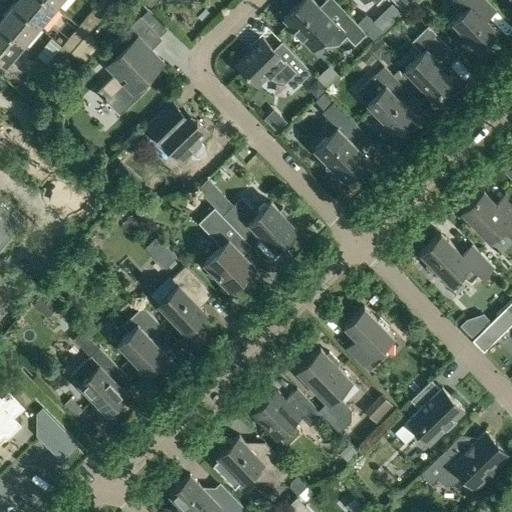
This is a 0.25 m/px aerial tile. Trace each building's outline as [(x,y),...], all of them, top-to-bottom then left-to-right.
[(48,0),(16,0),(14,3),(40,26),(56,6),(48,0)] [(100,0),(95,6),(103,13),(114,0),(100,0)] [(313,0),(302,0),(283,19),(294,30),(294,37),(301,37),(312,49),(330,31),(340,42),(346,36),(354,45),(366,33),(356,23),(345,11),(334,22),(313,0)] [(392,0),(407,15),(421,0),(392,0)] [(451,0),(462,11),(446,27),(457,38),(464,32),(481,50),(490,41),(488,39),(497,30),(480,13),(490,3),(487,0),(451,0)] [(14,3),(0,19),(0,24),(23,45),(40,26),(14,3)] [(95,6),(79,26),(87,33),(103,13),(95,6)] [(366,33),(376,24),(365,14),(356,23),(366,33)] [(115,73),(97,90),(103,97),(102,98),(105,101),(106,100),(120,114),(147,87),(142,81),(164,60),(152,48),(162,38),(140,15),(129,25),(130,26),(99,57),(115,73)] [(0,24),(0,58),(7,65),(23,45),(0,24)] [(421,52),(404,68),(432,97),(433,96),(438,97),(439,91),(450,80),(435,65),(451,49),(428,25),(411,41),(421,52)] [(79,26),(62,45),(71,52),(87,33),(79,26)] [(263,38),(237,63),(245,72),(248,75),(256,83),(268,72),(269,74),(270,74),(273,76),(276,78),(280,79),(284,79),(283,79),(293,89),(311,71),(282,40),(273,49),(263,38)] [(62,45),(46,64),(55,71),(71,52),(62,45)] [(46,64),(30,83),(38,90),(55,71),(46,64)] [(383,65),(356,91),(396,132),(406,123),(403,119),(411,111),(392,92),(401,83),(383,65)] [(164,108),(146,126),(182,162),(190,154),(193,157),(198,157),(204,152),(204,146),(199,141),(208,131),(197,120),(194,122),(180,108),(172,100),(164,108)] [(327,136),(314,148),(326,160),(326,168),(333,168),(345,180),(353,171),(353,165),(359,165),(359,166),(368,157),(349,139),(360,128),(334,101),(322,112),(327,118),(325,119),(325,134),(327,136)] [(113,179),(125,165),(120,160),(107,174),(113,179)] [(483,190),(462,210),(489,239),(501,227),(511,238),(511,200),(505,193),(504,193),(495,202),(483,190)] [(241,196),(222,214),(244,237),(254,228),(270,243),(272,246),(277,242),(279,245),(297,228),(288,219),(291,216),(282,207),(279,210),(270,201),(257,213),(241,196)] [(0,248),(24,220),(23,219),(22,221),(0,202),(0,248)] [(214,207),(198,222),(221,246),(202,264),(214,276),(216,274),(232,290),(245,278),(243,276),(254,265),(237,247),(245,239),(214,207)] [(435,236),(419,251),(431,264),(424,270),(425,271),(429,268),(438,274),(440,273),(450,283),(460,274),(471,281),(479,273),(483,277),(494,267),(472,243),(462,253),(445,236),(436,241),(435,238),(436,237),(435,236)] [(186,264),(171,278),(170,276),(150,295),(186,331),(188,333),(198,323),(196,321),(206,312),(197,303),(211,290),(186,264)] [(129,331),(117,343),(147,373),(167,353),(149,334),(160,323),(143,305),(122,325),(129,331)] [(356,337),(347,346),(346,346),(369,370),(386,354),(386,353),(386,343),(394,336),(387,329),(389,327),(380,317),(377,319),(363,305),(344,324),(356,337)] [(511,310),(507,305),(486,326),(497,337),(511,323),(511,310)] [(477,330),(466,318),(459,325),(470,337),(477,330)] [(71,374),(79,383),(107,411),(127,392),(111,376),(120,368),(99,347),(71,374)] [(320,347),(297,370),(328,402),(331,405),(323,413),(319,409),(318,410),(339,431),(351,420),(351,409),(336,394),(351,379),(338,365),(337,360),(329,351),(326,354),(320,347)] [(442,385),(439,388),(431,379),(410,399),(418,408),(406,420),(428,443),(444,428),(447,431),(456,421),(454,418),(464,408),(442,385)] [(0,437),(3,434),(5,435),(21,419),(14,412),(24,402),(8,385),(1,393),(0,391),(0,437)] [(300,428),(292,420),(299,414),(309,425),(321,414),(297,388),(285,398),(277,389),(260,406),(258,404),(257,405),(259,406),(253,412),(276,436),(278,434),(286,442),(290,442),(300,432),(300,428)] [(63,405),(75,417),(82,411),(70,399),(63,405)] [(59,461),(77,444),(41,407),(35,413),(34,435),(59,461)] [(461,433),(420,473),(431,484),(438,478),(444,485),(454,484),(460,478),(460,479),(463,476),(474,487),(508,454),(497,443),(498,442),(497,441),(496,442),(485,430),(455,459),(446,449),(462,434),(461,433)] [(219,457),(212,464),(235,488),(242,481),(248,475),(253,479),(281,480),(292,469),(273,450),(263,459),(239,434),(232,440),(224,440),(223,449),(217,455),(219,457)] [(190,473),(170,493),(181,504),(175,510),(177,511),(241,511),(246,508),(220,481),(208,492),(190,473)] [(307,484),(297,474),(291,480),(290,486),(296,492),(300,492),(307,484)] [(312,511),(297,496),(279,511),(312,511)]
